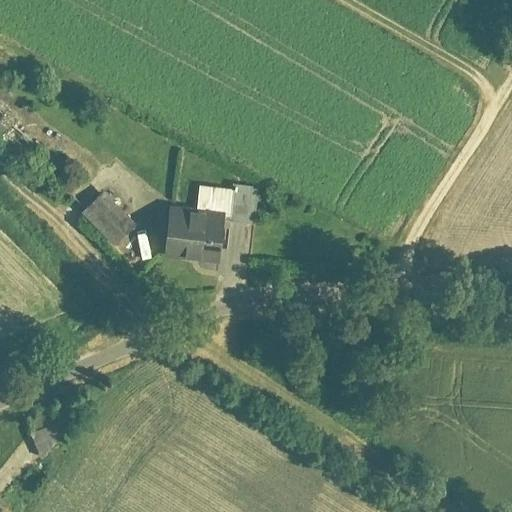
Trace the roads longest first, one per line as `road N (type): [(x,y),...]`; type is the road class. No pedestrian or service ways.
road 1 (unclassified): [(511,306),(313,292),(256,301),(158,331),(0,401)]
road 2 (track): [(392,295),(402,259),(487,115),(477,83),(339,0)]
road 3 (track): [(462,511),(171,328)]
road 4 (track): [(158,331),(0,168)]
